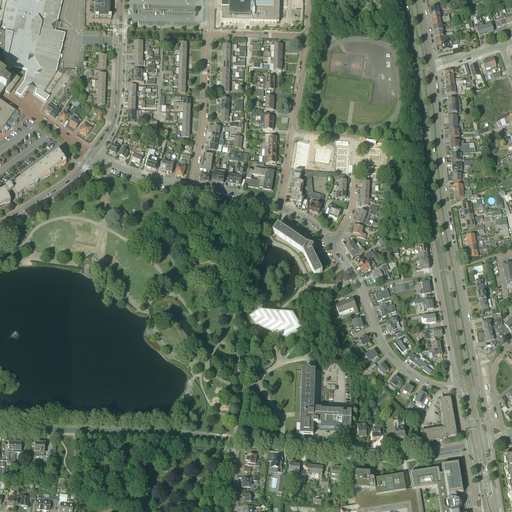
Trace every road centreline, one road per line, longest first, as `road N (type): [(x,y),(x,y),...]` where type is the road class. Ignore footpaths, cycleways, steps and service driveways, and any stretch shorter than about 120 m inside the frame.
road 1 (secondary): [(473,395),(411,0)]
road 2 (secondary): [(405,0),(465,395)]
road 3 (unclassified): [(473,395),(432,65)]
road 4 (unclassified): [(413,70),(429,231),(457,389)]
road 5 (residential): [(473,444),(384,457),(234,440)]
road 6 (residential): [(234,440),(0,427)]
road 7 (residential): [(457,389),(418,378),(389,354),(330,242)]
road 8 (residential): [(189,187),(208,35)]
road 9 (tertiary): [(93,155),(115,116),(120,41)]
